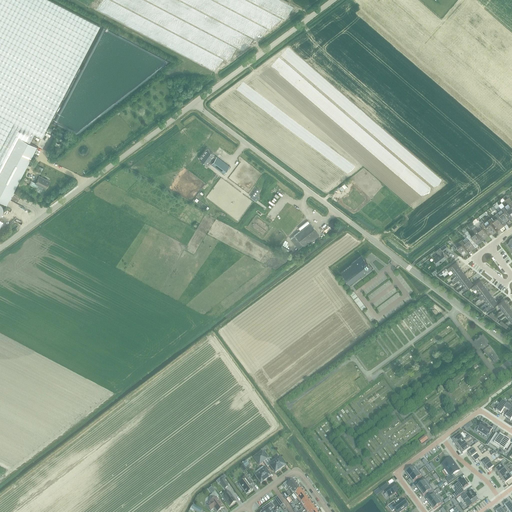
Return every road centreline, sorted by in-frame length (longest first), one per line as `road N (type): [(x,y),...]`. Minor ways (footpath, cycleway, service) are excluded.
road 1 (unclassified): [(194,103),(511,346)]
road 2 (unclassified): [(0,249),(194,103)]
road 3 (track): [(224,81),(71,0)]
road 4 (unclassified): [(194,103),(333,0)]
